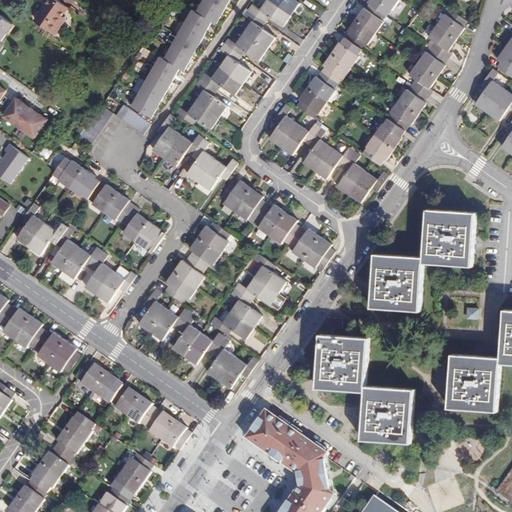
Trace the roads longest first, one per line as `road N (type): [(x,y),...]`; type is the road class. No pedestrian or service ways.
road 1 (residential): [(359,237),(262,167),(251,149),(345,0)]
road 2 (residential): [(105,340),(181,228),(171,210),(122,172),(116,146)]
road 3 (unclassified): [(359,237),(229,428)]
road 4 (unknown): [(275,360),(417,491)]
road 5 (unclassified): [(498,0),(468,74),(428,138)]
road 6 (residential): [(105,340),(229,428)]
road 7 (residential): [(0,471),(45,405),(0,369)]
road 8 (residential): [(0,267),(105,340)]
road 9 (unclassified): [(428,138),(359,237)]
